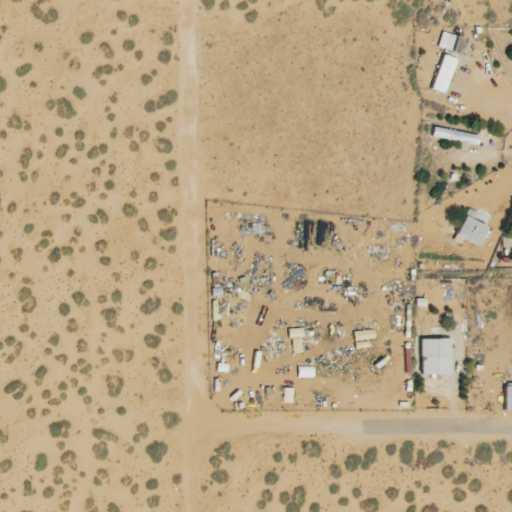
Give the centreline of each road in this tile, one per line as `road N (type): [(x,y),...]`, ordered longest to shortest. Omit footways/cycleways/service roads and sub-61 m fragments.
road 1 (residential): [(191,511),(186,0)]
road 2 (residential): [(191,429),(511,428)]
